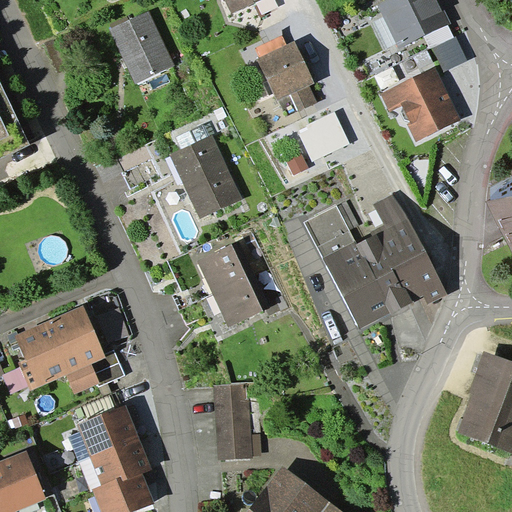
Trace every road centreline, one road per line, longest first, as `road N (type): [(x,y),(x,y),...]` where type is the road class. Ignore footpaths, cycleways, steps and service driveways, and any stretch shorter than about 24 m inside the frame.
road 1 (residential): [(2,0),(145,305),(169,388),(181,511)]
road 2 (residential): [(465,258),(432,242),(302,0)]
road 3 (residential): [(459,300),(404,431),(408,511)]
road 4 (residential): [(465,258),(476,166),(508,76)]
